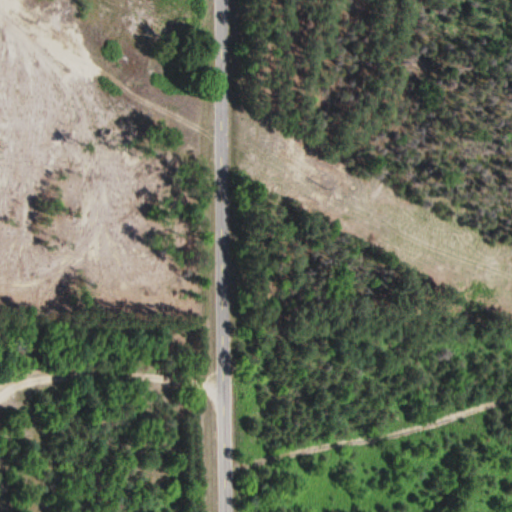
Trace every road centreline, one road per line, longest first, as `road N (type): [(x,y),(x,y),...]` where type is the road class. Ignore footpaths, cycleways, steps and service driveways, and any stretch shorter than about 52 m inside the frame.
road 1 (residential): [(224,511),(218,0)]
road 2 (track): [(0,7),(222,141)]
